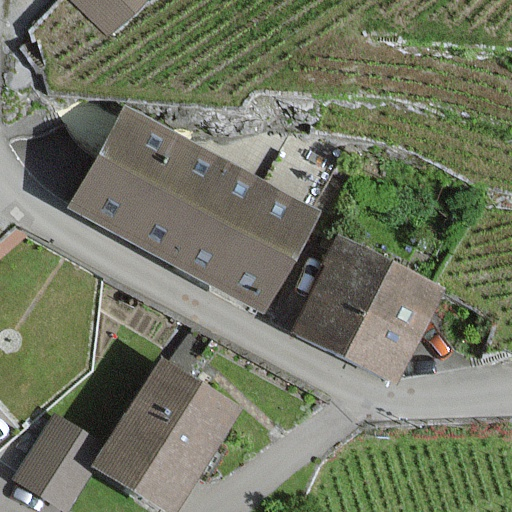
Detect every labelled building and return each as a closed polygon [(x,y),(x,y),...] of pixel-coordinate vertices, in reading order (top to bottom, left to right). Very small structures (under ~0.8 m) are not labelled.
[(132,0),(82,0),(105,24),(132,0)] [(309,217),(130,108),(72,204),(250,313),(309,217)] [(435,288),(338,241),(293,331),(390,378),(435,288)] [(166,364),(101,464),(171,510),(236,410),(166,364)] [(100,443),(51,417),(16,481),(65,507),(100,443)]
